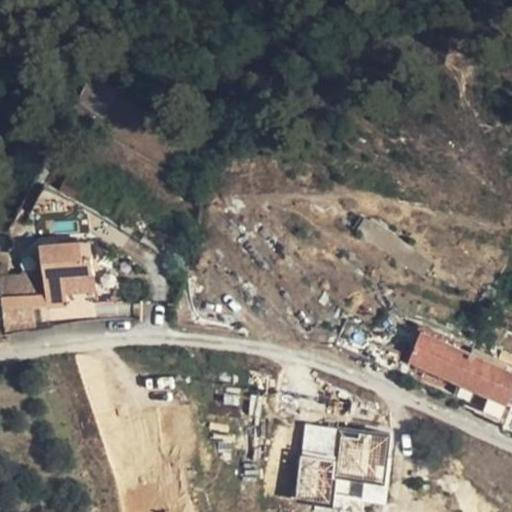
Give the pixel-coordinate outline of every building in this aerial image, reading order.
[(101,116),(129,78),(97,62),(78,100),(101,116)] [(46,295),(47,307),(48,307),(69,305),(66,275),(95,273),(94,259),(85,260),(83,238),(42,242),(44,267),(29,269),(29,273),(0,274),(0,297),(0,298),(31,297),(46,295)] [(2,309),(6,335),(23,331),(37,328),(33,305),(2,309)] [(511,388),(511,365),(424,328),(411,359),(491,392),(484,407),(507,417),(511,405),(511,401),(508,400),(511,388)] [(401,350),(377,342),(370,360),(395,369),(401,350)] [(300,421),(293,499),(316,501),(315,511),(362,511),(363,502),(388,504),(395,429),(300,421)]
